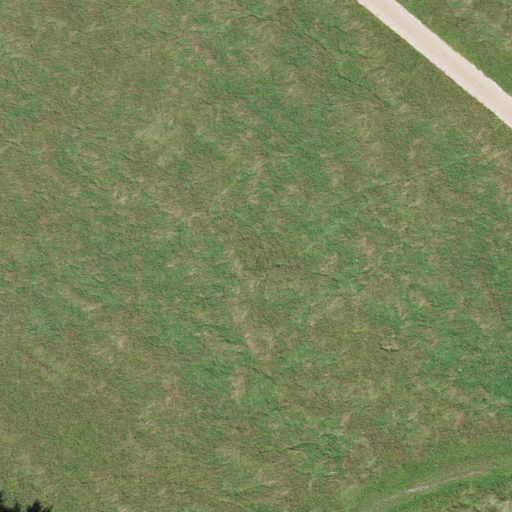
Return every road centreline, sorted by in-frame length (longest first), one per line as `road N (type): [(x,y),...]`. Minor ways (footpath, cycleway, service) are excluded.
road 1 (track): [(511,114),(374,0)]
road 2 (track): [(511,466),(385,511)]
